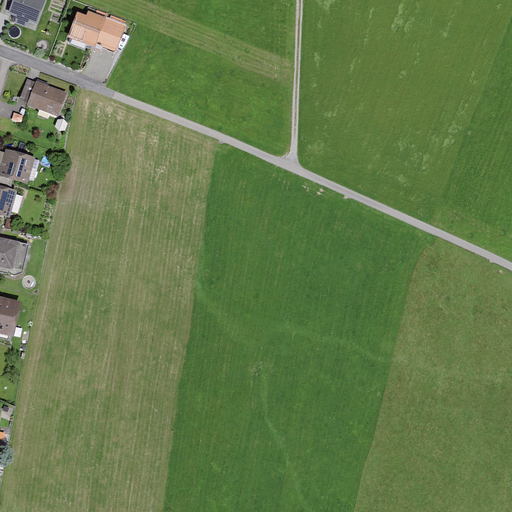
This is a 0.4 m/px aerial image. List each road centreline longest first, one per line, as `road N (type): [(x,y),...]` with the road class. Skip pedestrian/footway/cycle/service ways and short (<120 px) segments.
road 1 (unclassified): [(14,60),(294,167),(511,270)]
road 2 (track): [(300,0),(294,167)]
